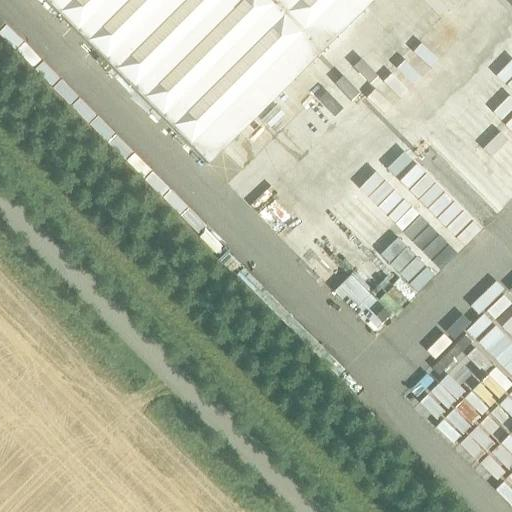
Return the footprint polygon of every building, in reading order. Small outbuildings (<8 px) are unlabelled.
[(42,0),(208,165),(374,0),(42,0)] [(440,26),(454,42),(471,27),(457,11),(440,26)] [(374,52),(356,68),(373,86),(391,70),(374,52)] [(367,187),(425,250),(442,235),(384,172),(367,187)] [(350,184),(332,202),(399,270),(418,252),(350,184)] [(468,244),(484,229),(457,201),(441,216),(468,244)] [(449,237),(432,250),(444,266),(461,253),(449,237)] [(386,326),(398,308),(352,275),(339,293),(386,326)] [(511,499),(511,477),(501,489),(511,499)]
